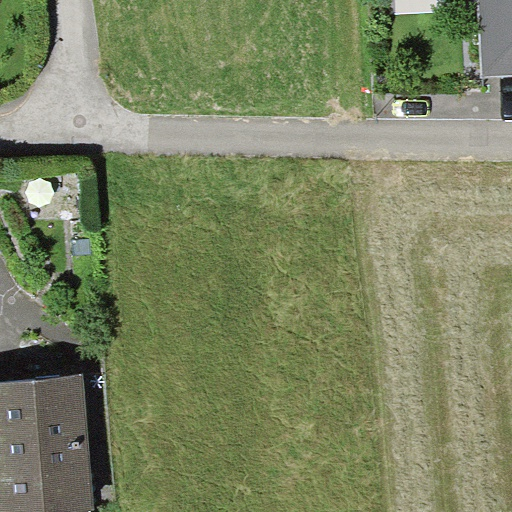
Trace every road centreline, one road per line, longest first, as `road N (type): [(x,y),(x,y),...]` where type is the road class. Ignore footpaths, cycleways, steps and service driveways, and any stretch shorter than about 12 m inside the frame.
road 1 (residential): [(82,130),(511,137)]
road 2 (residential): [(82,130),(68,0)]
